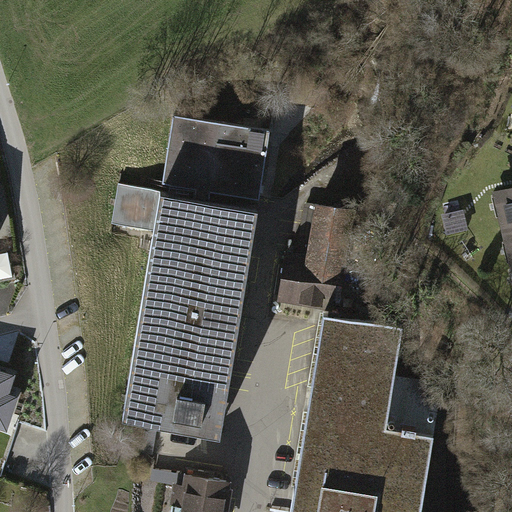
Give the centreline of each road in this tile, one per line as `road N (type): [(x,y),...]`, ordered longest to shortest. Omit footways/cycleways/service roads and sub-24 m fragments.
road 1 (residential): [(249,511),(277,338),(259,306),(276,203)]
road 2 (residential): [(0,99),(44,315)]
road 3 (residential): [(44,315),(63,511)]
